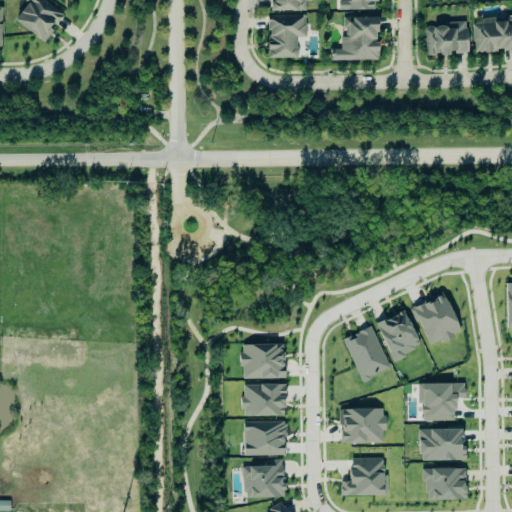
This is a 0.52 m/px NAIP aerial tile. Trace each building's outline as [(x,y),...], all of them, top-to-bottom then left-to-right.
[(29,0),(35,0),(56,16),(37,41),(12,23),(24,7),(29,0)] [(269,0),(270,13),(304,12),(304,3),(308,3),(308,0),(269,0)] [(373,0),(346,0),(347,2),(337,2),(337,11),(374,11),(373,0)] [(266,60),(296,59),(295,38),(304,38),(304,16),(265,17),(266,60)] [(374,19),(342,19),(342,39),(339,39),(339,50),(328,50),(328,62),(375,62),(374,19)] [(471,25),(473,54),(511,52),(511,25),(504,26),(504,19),(479,20),(480,25),(471,25)] [(424,57),(447,57),(446,55),(466,54),(465,23),(443,23),(443,28),(423,28),(424,57)] [(511,285),(503,285),(504,329),(511,328),(511,285)] [(427,347),(459,333),(441,293),(409,307),(427,347)] [(391,361),(419,348),(401,311),(373,324),(391,361)] [(340,339),(359,382),(388,369),(369,326),(340,339)] [(282,379),(281,344),(238,345),(239,380),(282,379)] [(419,422),(453,421),(452,399),(462,398),(462,383),(415,384),(416,405),(419,405),(419,422)] [(240,385),(240,417),(282,417),(282,385),(240,385)] [(382,409),(338,409),(338,444),(382,443),(382,409)] [(282,455),(282,424),(241,424),(242,456),(282,455)] [(461,461),(461,429),(416,430),(417,462),(461,461)] [(339,497),(381,495),(379,458),(348,459),(348,483),(338,483),(339,497)] [(241,467),(241,498),(281,497),(280,460),(263,460),(263,466),(241,467)] [(463,500),(463,469),(422,469),(422,501),(463,500)] [(284,511),(279,502),(265,511),(284,511)]
